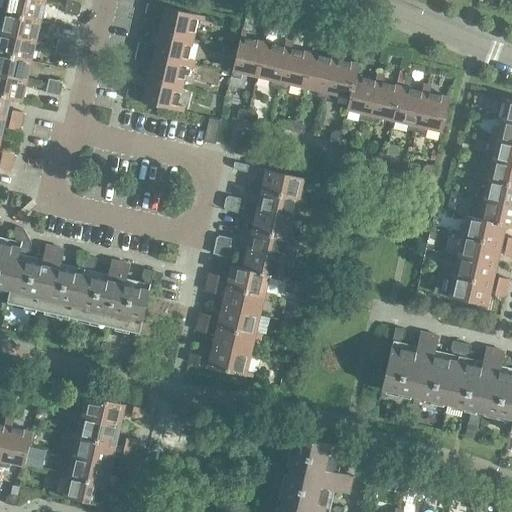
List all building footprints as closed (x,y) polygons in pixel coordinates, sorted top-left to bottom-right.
[(0,11),(40,21),(45,1),(41,0),(4,0),(3,8),(0,7),(0,11)] [(72,0),(66,0),(65,6),(80,9),(81,5),(79,2),(72,0)] [(147,3),(144,12),(156,15),(157,14),(160,13),(162,16),(159,32),(192,39),(197,20),(203,21),(204,16),(147,3)] [(79,14),(80,9),(65,6),(64,13),(76,16),(79,14)] [(0,32),(35,41),(40,21),(0,11),(0,15),(1,15),(0,19),(0,32)] [(256,76),(264,42),(245,38),(246,32),(241,30),(230,77),(234,78),(242,73),(256,76)] [(0,53),(31,60),(35,41),(0,32),(0,53)] [(188,59),(192,39),(159,32),(156,46),(152,48),(150,45),(138,42),(136,51),(194,64),(194,60),(188,59)] [(58,39),(56,46),(71,49),(72,44),(70,41),(58,39)] [(278,88),(289,41),(285,41),(284,47),(264,42),(256,76),(271,80),(276,87),(278,88)] [(303,87),(311,53),(291,49),(293,42),(289,41),(278,88),(281,89),(289,84),(303,87)] [(69,54),(71,49),(56,46),(54,53),(66,56),(69,54)] [(193,68),(194,64),(136,51),(134,59),(146,62),(146,61),(149,60),(151,63),(148,78),(182,86),(186,66),(193,68)] [(325,99),(336,52),(332,51),(330,58),(311,53),(303,87),(317,90),(322,98),(325,99)] [(348,110),(356,76),(359,64),(338,59),(340,53),(336,52),(325,99),(328,99),(335,95),(349,98),(346,109),(348,110)] [(0,74),(26,81),(31,60),(0,53),(0,74)] [(21,101),(26,81),(0,74),(0,96),(10,99),(21,101)] [(369,121),(380,75),(376,74),(374,80),(356,76),(348,110),(361,113),(366,120),(369,121)] [(394,120),(402,87),(382,82),(384,76),(380,75),(369,121),(372,122),(379,117),(394,120)] [(48,78),(47,85),(61,89),(62,84),(60,81),(48,78)] [(177,105),(182,86),(148,78),(145,93),(141,95),(139,92),(127,89),(125,98),(182,112),(184,107),(177,105)] [(60,94),(61,89),(47,85),(45,92),(57,95),(60,94)] [(416,132),(427,85),(423,85),(421,91),(402,87),(394,120),(408,123),(413,131),(416,132)] [(430,86),(427,85),(416,132),(418,132),(426,128),(441,131),(449,97),(429,92),(430,86)] [(0,115),(5,117),(10,99),(0,96),(0,115)] [(505,103),(501,119),(511,121),(511,99),(499,97),(498,101),(505,103)] [(12,109),(10,118),(21,121),(23,112),(12,109)] [(248,110),(242,109),(238,111),(236,118),(246,120),(248,110)] [(255,112),(248,110),(246,120),(256,123),(258,116),(255,112)] [(19,130),(21,121),(10,118),(8,127),(19,130)] [(221,121),(209,119),(204,141),(215,144),(221,121)] [(511,142),(511,121),(501,119),(497,136),(491,134),(490,138),(511,142)] [(285,122),(283,129),(293,131),(295,121),(289,120),(285,122)] [(302,123),(295,121),(293,131),(303,134),(304,126),(302,123)] [(332,133),(330,140),(340,142),(342,132),(335,130),(332,133)] [(511,163),(511,142),(490,138),(489,141),(496,143),(492,159),(511,163)] [(345,145),(338,143),(336,153),(346,156),(348,149),(345,145)] [(12,161),(14,152),(3,149),(1,158),(12,161)] [(386,155),(386,154),(379,153),(376,155),(374,162),(384,164),(386,155)] [(393,156),(386,155),(384,164),(394,167),(395,160),(393,156)] [(0,167),(10,170),(12,161),(1,158),(0,160),(0,167)] [(403,158),(400,168),(408,170),(410,159),(403,158)] [(511,184),(511,163),(492,159),(488,176),(482,174),(481,177),(511,184)] [(234,161),(233,167),(235,170),(247,172),(249,165),(234,161)] [(423,166),(422,173),(431,175),(434,166),(427,164),(423,166)] [(265,169),(260,190),(306,200),(306,197),(300,195),(304,178),(265,169)] [(511,206),(511,184),(481,177),(480,181),(486,182),(482,199),(511,206)] [(305,204),(306,200),(260,190),(256,210),(294,219),(298,202),(305,204)] [(229,196),(226,198),(225,203),(239,206),(241,199),(229,196)] [(511,227),(511,206),(482,199),(478,218),(467,215),(467,212),(461,211),(459,215),(466,217),(505,226),(511,227)] [(237,213),(239,206),(225,203),(224,207),(226,210),(237,213)] [(291,235),(294,219),(256,210),(251,230),(296,240),(297,236),(291,235)] [(500,245),(505,226),(466,217),(462,232),(456,231),(455,235),(500,245)] [(0,288),(10,290),(11,291),(19,254),(24,255),(29,252),(31,243),(23,229),(15,227),(13,235),(17,241),(0,236),(0,225),(1,223),(0,222),(0,288)] [(295,243),(296,240),(251,230),(246,249),(285,258),(289,242),(295,243)] [(496,265),(500,245),(455,235),(454,238),(461,239),(457,256),(496,265)] [(220,236),(217,237),(216,242),(230,246),(232,239),(220,236)] [(236,247),(230,246),(216,242),(213,254),(233,259),(236,247)] [(7,302),(73,318),(83,274),(84,269),(87,256),(78,254),(76,263),(80,268),(60,263),(64,249),(46,245),(42,259),(24,255),(19,254),(11,291),(10,290),(7,302)] [(511,257),(511,247),(505,246),(503,255),(511,257)] [(281,275),(285,258),(246,249),(242,268),(287,279),(288,276),(281,275)] [(73,318),(139,333),(151,284),(153,271),(144,269),(142,277),(145,283),(126,279),(129,264),(111,260),(108,274),(89,270),(95,267),(97,258),(87,256),(84,269),(83,274),(73,318)] [(491,285),(496,265),(457,256),(453,272),(447,271),(446,275),(491,285)] [(287,279),(242,268),(231,266),(226,287),(271,297),(272,294),(265,292),(269,277),(286,281),(287,279)] [(219,276),(209,273),(206,282),(217,285),(219,276)] [(486,306),(491,285),(446,275),(446,278),(452,279),(448,297),(486,306)] [(509,279),(508,279),(498,277),(496,286),(507,289),(509,279)] [(215,294),(217,285),(206,282),(204,291),(215,294)] [(505,298),(507,289),(496,286),(494,295),(505,298)] [(270,301),(271,297),(226,287),(221,306),(260,315),(264,299),(270,301)] [(256,332),(260,315),(221,306),(216,326),(262,337),(263,333),(256,332)] [(210,315),(199,313),(197,322),(208,324),(210,315)] [(206,333),(208,324),(197,322),(195,331),(206,333)] [(261,340),(262,337),(216,326),(212,346),(251,355),(254,339),(261,340)] [(391,346),(381,389),(447,404),(457,361),(458,356),(461,343),(452,341),(450,349),(453,355),(435,350),(438,336),(420,332),(417,346),(398,342),(403,338),(405,330),(395,328),(391,346)] [(457,361),(447,404),(511,419),(511,368),(500,365),(503,351),(485,347),(482,361),(463,357),(469,353),(470,345),(461,343),(458,356),(457,361)] [(100,351),(108,353),(110,345),(102,344),(100,351)] [(247,372),(251,355),(212,346),(207,367),(252,378),(253,373),(247,372)] [(201,356),(190,353),(188,363),(199,365),(201,356)] [(124,404),(80,394),(78,398),(85,400),(81,416),(120,425),(124,404)] [(142,418),(144,409),(133,406),(131,415),(142,418)] [(115,446),(115,445),(120,425),(81,416),(77,433),(71,431),(70,435),(115,446)] [(0,457),(9,420),(5,419),(3,426),(0,424),(0,457)] [(13,421),(9,420),(0,457),(0,466),(1,467),(9,462),(24,466),(28,445),(32,432),(11,427),(13,421)] [(132,458),(134,450),(123,447),(115,445),(115,446),(70,435),(69,438),(75,440),(72,456),(110,465),(113,454),(132,458)] [(296,437),(280,503),(318,511),(342,511),(343,508),(335,506),(330,510),(334,490),(348,493),(352,475),(338,472),(343,453),(346,459),(354,461),(357,451),(296,437)] [(134,450),(136,440),(125,438),(123,447),(134,450)] [(106,485),(110,465),(72,456),(68,472),(61,471),(61,475),(106,485)] [(101,506),(106,485),(61,475),(60,478),(66,479),(62,497),(101,506)] [(125,489),(127,480),(116,478),(114,487),(125,489)] [(123,498),(125,489),(114,487),(112,496),(123,498)] [(6,496),(4,503),(14,506),(16,496),(10,494),(6,496)] [(318,511),(280,503),(278,511),(318,511)]
